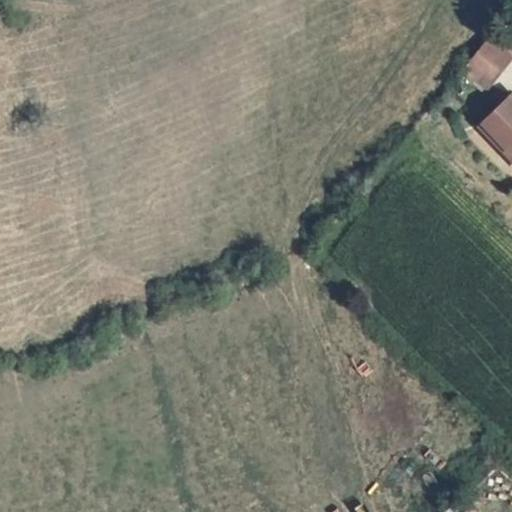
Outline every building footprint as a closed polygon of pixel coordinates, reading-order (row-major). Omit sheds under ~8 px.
[(487,35),(466,58),(470,62),(490,37),(487,35)] [(511,57),(490,37),(470,62),(492,81),(511,59),(511,57)] [(463,70),(470,62),(466,58),(459,66),(463,70)] [(470,62),(463,70),(485,89),(492,81),(470,62)] [(511,94),(485,126),(511,149),(511,94)]
